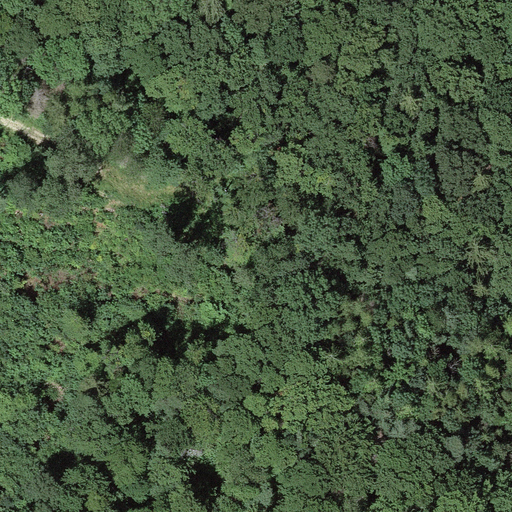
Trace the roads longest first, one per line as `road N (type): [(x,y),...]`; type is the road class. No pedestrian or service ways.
road 1 (track): [(0,116),(115,177),(198,191),(281,162),(314,106),(317,29),(329,0)]
road 2 (track): [(198,191),(286,373),(511,506)]
